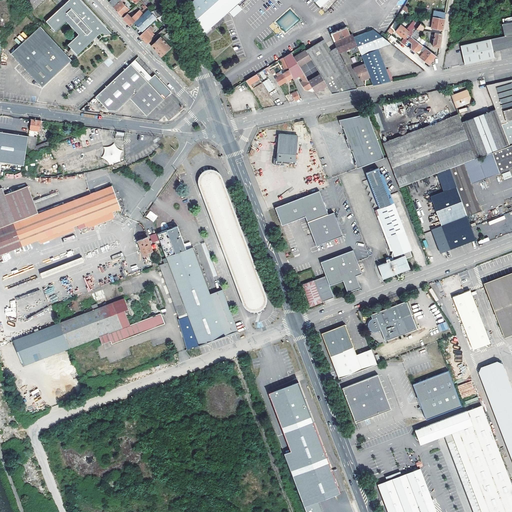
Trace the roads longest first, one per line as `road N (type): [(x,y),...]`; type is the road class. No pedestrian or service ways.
road 1 (residential): [(33,428),(296,323)]
road 2 (residential): [(250,121),(511,63)]
road 3 (residential): [(296,323),(511,241)]
road 4 (secondary): [(296,323),(369,511)]
road 5 (residential): [(0,108),(175,132)]
road 6 (secondary): [(236,158),(296,323)]
road 7 (track): [(231,348),(291,511)]
road 8 (residential): [(96,0),(200,109)]
